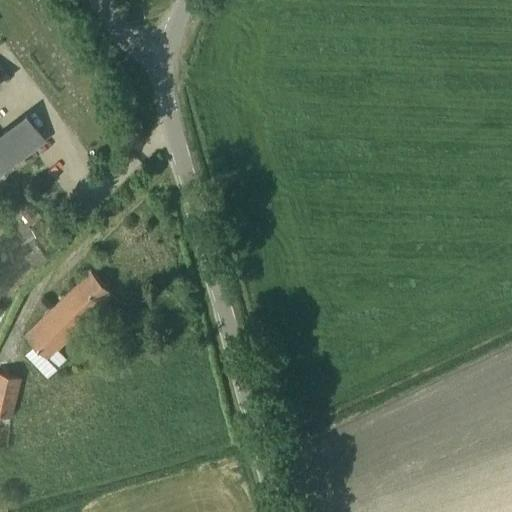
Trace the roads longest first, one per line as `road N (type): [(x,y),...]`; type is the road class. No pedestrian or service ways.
road 1 (tertiary): [(278,511),(162,54)]
road 2 (unknown): [(183,147),(76,253),(21,336)]
